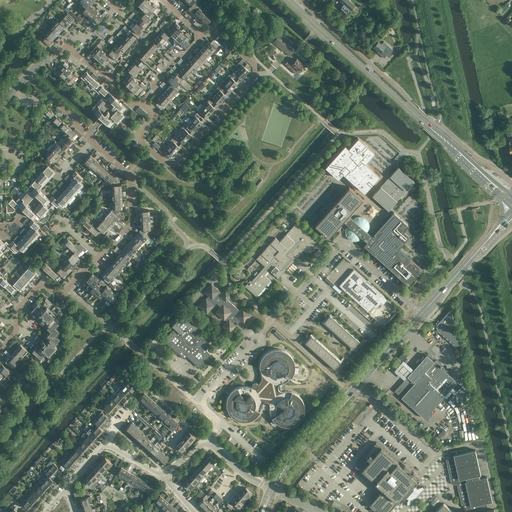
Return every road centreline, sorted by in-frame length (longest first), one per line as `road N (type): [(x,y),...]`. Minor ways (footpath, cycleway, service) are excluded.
road 1 (tertiary): [(488,180),(287,0)]
road 2 (residential): [(225,40),(254,64),(255,75),(178,162),(167,163),(138,137),(157,115),(143,102)]
road 3 (tertiary): [(270,489),(421,313)]
road 4 (unclassified): [(298,293),(343,246),(421,313)]
road 5 (residential): [(100,256),(130,226),(129,175),(90,141)]
road 6 (unclassified): [(208,440),(218,423),(205,397),(256,341)]
